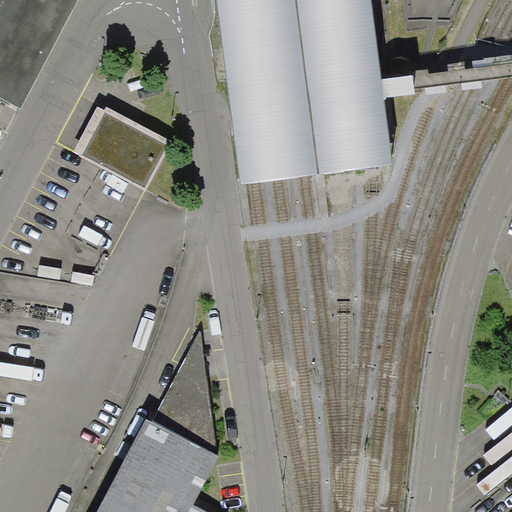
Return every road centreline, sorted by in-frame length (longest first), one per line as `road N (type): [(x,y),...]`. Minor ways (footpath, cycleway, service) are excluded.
road 1 (unclassified): [(170,0),(199,100),(266,511)]
road 2 (unknown): [(3,511),(125,286),(212,177)]
